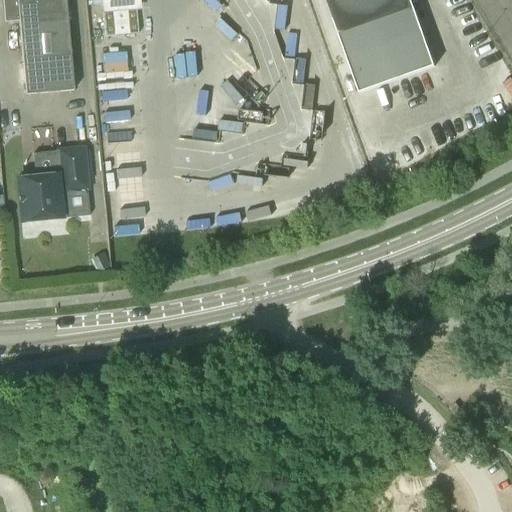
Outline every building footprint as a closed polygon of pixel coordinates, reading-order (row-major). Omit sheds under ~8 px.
[(2,0),(4,23),(19,22),(25,96),(73,92),(65,0),(2,0)] [(100,0),(104,38),(137,35),(134,0),(100,0)] [(326,0),(360,94),(435,67),(411,0),(326,0)] [(89,218),(83,151),(59,153),(61,178),(57,178),(57,177),(17,180),(21,224),(89,218)] [(102,255),(91,260),(99,273),(109,267),(102,255)]
